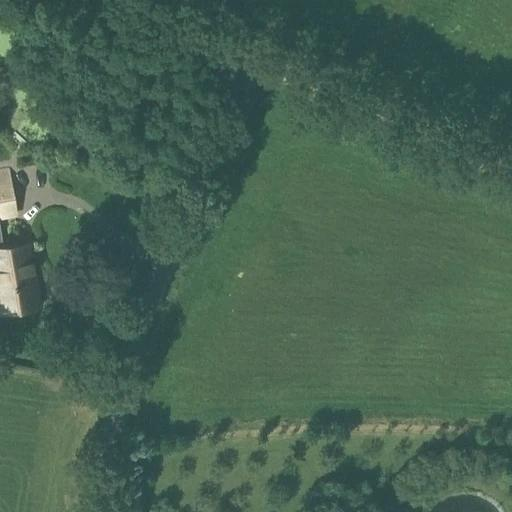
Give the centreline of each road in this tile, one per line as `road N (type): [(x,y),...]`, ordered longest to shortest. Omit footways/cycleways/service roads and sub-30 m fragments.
road 1 (unclassified): [(103,511),(102,442),(129,358),(253,57)]
road 2 (unclassified): [(511,163),(253,57)]
road 3 (unclassified): [(253,57),(105,0)]
